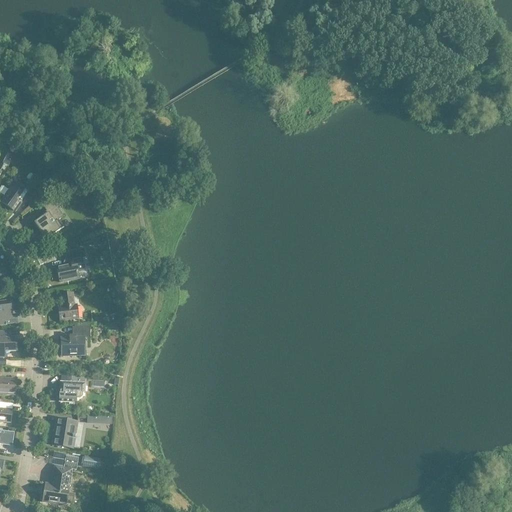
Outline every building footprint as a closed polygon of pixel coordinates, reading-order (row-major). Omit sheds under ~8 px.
[(8,153),(3,164),(8,166),(13,156),(8,153)] [(1,200),(0,201),(16,212),(16,211),(15,210),(24,198),(30,202),(38,191),(32,186),(27,193),(13,183),(12,183),(14,184),(2,201),(1,200)] [(60,205),(53,195),(42,206),(43,207),(47,213),(34,223),(46,240),(49,238),(49,239),(51,237),(64,228),(58,220),(63,217),(57,208),(60,205)] [(84,248),(68,252),(70,265),(56,268),(56,269),(55,269),(56,272),(57,272),(59,283),(79,279),(77,273),(84,271),(82,258),(85,257),(84,248)] [(72,294),(60,295),(62,307),(58,308),(59,321),(78,319),(76,305),(74,306),(72,294)] [(9,301),(0,302),(0,325),(5,324),(5,325),(6,325),(5,319),(11,318),(9,301)] [(84,356),(84,339),(89,338),(89,327),(74,327),(74,336),(69,336),(69,338),(60,339),(61,357),(84,356)] [(3,332),(0,332),(0,358),(4,358),(4,352),(16,352),(16,338),(3,338),(3,332)] [(61,376),(60,382),(59,391),(61,391),(60,393),(59,393),(59,402),(76,403),(76,400),(79,400),(82,397),(83,393),(84,393),(85,378),(61,376)] [(0,394),(14,395),(15,380),(0,379),(0,394)] [(0,421),(10,423),(11,411),(2,409),(2,403),(0,403),(0,421)] [(77,422),(56,419),(55,420),(56,420),(55,425),(53,434),(55,434),(54,438),(52,438),(51,446),(73,449),(77,422)] [(0,444),(6,446),(8,432),(0,430),(0,444)] [(43,485),(42,494),(43,494),(42,502),(58,505),(58,503),(66,504),(72,505),(74,495),(69,494),(70,489),(69,489),(72,470),(76,471),(78,458),(66,456),(64,468),(54,466),(52,477),(53,477),(52,481),(51,485),(45,484),(45,485),(43,485)] [(99,458),(83,456),(82,463),(90,465),(89,467),(97,468),(99,458)]
